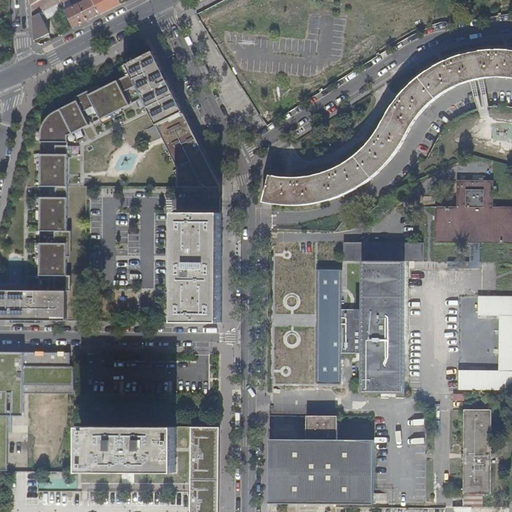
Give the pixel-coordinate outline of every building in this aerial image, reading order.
[(59,0),(40,0),(31,5),(32,17),(60,2),(59,0)] [(74,28),(100,14),(93,0),(87,0),(65,11),(74,28)] [(101,14),(116,7),(112,0),(93,0),(100,14),(101,14)] [(68,31),(74,28),(65,11),(59,14),(68,31)] [(43,21),(33,25),(34,33),(47,28),(43,21)] [(47,28),(34,33),(35,42),(41,45),(52,39),(47,28)] [(284,177),(269,175),(263,200),(271,202),(285,204),(301,204),(320,201),(338,196),(353,189),(362,183),(372,176),(384,166),(391,158),(402,143),(412,124),(420,113),(429,104),(441,95),(454,87),(469,81),(483,78),(500,77),(511,78),(511,50),(498,50),(485,50),(476,52),(466,54),(454,57),(445,62),(434,67),(422,75),(413,82),(406,89),(397,99),(391,108),(381,127),(377,134),(372,140),(365,148),(356,156),(348,162),(344,164),(335,169),(323,173),(309,176),(295,178),(284,177)] [(193,135),(173,94),(153,55),(128,68),(132,74),(58,111),(49,114),(46,116),(44,117),(41,120),(40,123),(39,126),(38,130),(37,291),(0,290),(0,319),(38,320),(38,316),(47,316),(47,320),(64,320),(67,188),(67,143),(65,143),(66,134),(71,131),(73,134),(90,126),(83,113),(86,111),(93,125),(130,106),(123,92),(126,91),(133,104),(144,99),(147,105),(149,109),(150,112),(162,136),(166,143),(181,136),(183,140),(193,135)] [(181,136),(166,143),(183,177),(183,188),(220,188),(193,135),(183,140),(181,136)] [(511,207),(493,207),(493,181),(457,181),(457,207),(435,207),(435,243),(511,242),(511,207)] [(220,213),(177,212),(176,320),(220,320),(220,213)] [(423,268),(424,243),(343,244),(344,262),(361,262),(361,307),(340,308),(341,352),(362,352),(362,394),(405,394),(406,268),(423,268)] [(497,317),(496,371),(456,370),(456,390),(511,390),(511,296),(476,296),(476,317),(497,317)] [(68,361),(68,347),(0,346),(0,398),(1,399),(1,387),(6,387),(6,412),(23,412),(23,381),(26,381),(26,385),(41,385),(41,381),(57,381),(57,385),(72,385),(72,361),(68,361)] [(492,493),(492,410),(465,410),(465,494),(492,493)] [(269,441),(269,505),(375,506),(375,441),(338,441),(338,418),(307,417),(307,442),(269,441)] [(176,427),(82,426),(82,469),(176,470),(176,427)] [(191,427),(191,443),(197,443),(197,446),(195,446),(195,461),(203,461),(203,480),(218,480),(218,427),(191,427)] [(202,480),(202,493),(218,493),(218,480),(203,480),(202,480)] [(217,511),(218,493),(202,493),(202,498),(194,498),(194,511),(217,511)] [(462,496),(462,505),(482,505),(481,496),(462,496)]
